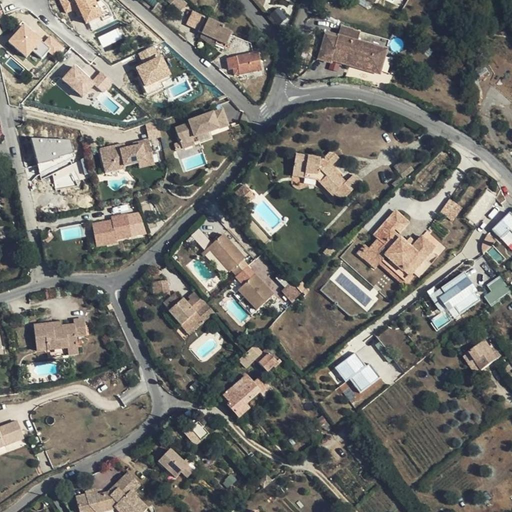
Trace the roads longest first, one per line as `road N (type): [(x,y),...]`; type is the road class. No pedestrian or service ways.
road 1 (residential): [(119,281),(121,305),(162,401),(158,414),(134,437),(9,511)]
road 2 (residential): [(511,180),(404,109),(342,91),(276,95)]
road 3 (unclassified): [(119,281),(209,199),(264,123)]
road 4 (residential): [(47,282),(0,80)]
road 5 (residential): [(264,123),(134,0)]
